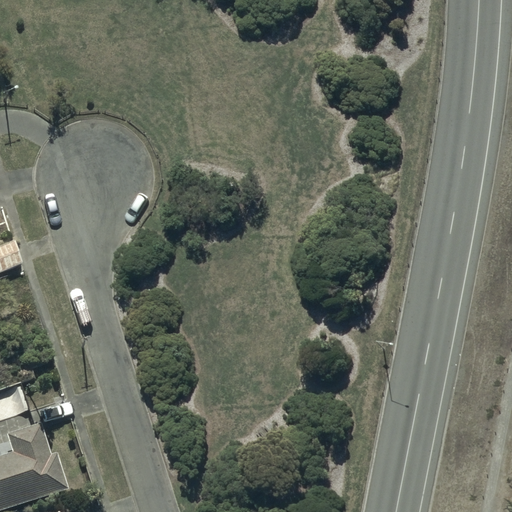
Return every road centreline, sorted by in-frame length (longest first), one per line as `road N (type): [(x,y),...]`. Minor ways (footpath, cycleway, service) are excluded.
road 1 (tertiary): [(478,0),(465,146),(396,511)]
road 2 (residential): [(162,511),(95,296),(88,236),(95,180)]
